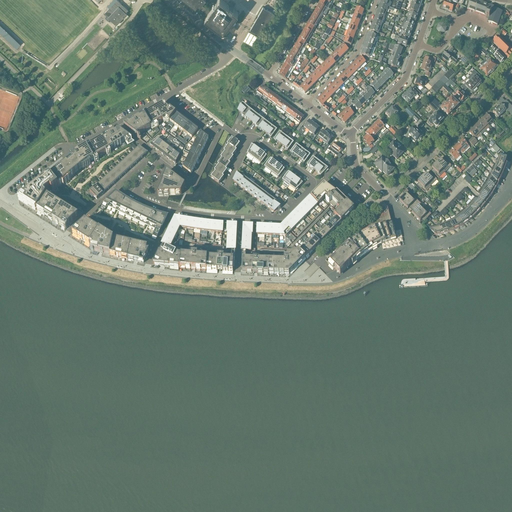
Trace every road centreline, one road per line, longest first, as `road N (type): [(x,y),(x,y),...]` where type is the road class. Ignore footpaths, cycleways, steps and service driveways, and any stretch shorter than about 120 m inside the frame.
road 1 (residential): [(384,195),(511,69)]
road 2 (residential): [(376,0),(356,53),(306,104)]
